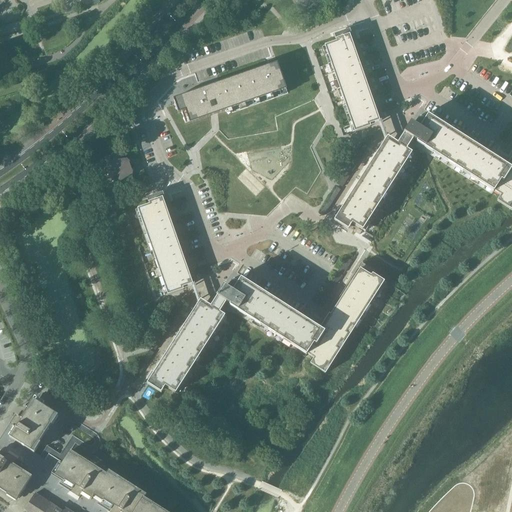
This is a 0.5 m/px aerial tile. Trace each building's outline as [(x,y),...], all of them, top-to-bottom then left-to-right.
[(487,9),(477,12),(480,20),(490,17),(487,9)] [(370,127),(370,125),(379,122),(349,36),(350,35),(350,33),(348,33),(339,36),(339,37),(335,38),(337,42),(325,46),(355,132),(370,127)] [(273,95),(280,92),(286,90),(287,90),(280,70),(277,63),(270,65),(270,66),(271,69),(264,71),(251,76),(237,81),(224,86),(218,88),(217,84),(216,84),(201,90),(178,98),(180,103),(179,103),(182,111),(181,111),(181,113),(186,125),(190,124),(210,116),(211,116),(214,115),(218,114),(222,113),(225,111),(231,109),(232,109),(239,107),(245,104),(253,102),(259,100),(266,97),(272,95),(273,95)] [(377,88),(392,84),(390,79),(376,83),(377,88)] [(511,210),(511,162),(508,168),(504,165),(502,167),(429,120),(421,115),(414,126),(411,123),(404,134),(417,143),(417,144),(493,192),(494,192),(501,196),(497,201),(505,206),(511,210)] [(363,230),(368,222),(412,154),(398,145),(397,147),(388,141),(339,218),(338,217),(337,219),(338,221),(346,226),(346,225),(350,228),(352,224),(363,230)] [(360,151),(364,154),(368,147),(364,145),(360,151)] [(364,154),(360,151),(356,157),(360,160),(364,154)] [(99,174),(101,181),(104,182),(107,185),(107,188),(113,191),(116,189),(119,190),(121,188),(120,181),(123,180),(125,183),(129,183),(131,181),(132,170),(133,169),(131,164),(130,164),(119,152),(117,152),(110,157),(107,157),(105,159),(102,159),(99,166),(101,168),(101,172),(99,174)] [(360,160),(356,157),(352,164),(356,166),(360,160)] [(356,166),(352,164),(348,170),(352,172),(356,166)] [(342,179),(346,181),(350,175),(346,172),(342,179)] [(346,181),(342,179),(338,185),(342,188),(346,181)] [(333,194),(337,196),(341,190),(337,187),(333,194)] [(174,200),(188,195),(186,190),(172,195),(174,200)] [(337,196),(333,194),(329,200),(333,203),(337,196)] [(183,288),(192,285),(162,199),(163,198),(163,196),(161,196),(148,201),(150,205),(138,209),(168,295),(183,290),(183,288)] [(333,203),(329,200),(325,206),(329,209),(333,203)] [(329,209),(325,206),(321,213),(325,215),(329,209)] [(343,265),(347,267),(351,261),(347,258),(343,265)] [(199,268),(210,264),(208,259),(197,263),(199,268)] [(347,267),(343,265),(340,271),(339,271),(343,274),(347,267)] [(325,374),(384,282),(372,274),(370,273),(363,268),(362,268),(361,267),(359,269),(360,270),(322,331),(317,328),(316,330),(242,283),(234,278),(228,288),(224,286),(217,297),(230,306),(307,356),(308,355),(315,359),(311,365),(325,374)] [(334,280),(338,282),(342,276),(338,273),(334,280)] [(338,282),(334,280),(330,286),(334,289),(338,282)] [(324,295),(328,297),(332,291),(328,289),(324,295)] [(328,297),(324,295),(320,301),(324,304),(328,297)] [(176,393),(220,325),(225,316),(211,308),(210,310),(201,304),(153,381),(151,380),(150,383),(151,384),(162,391),(165,387),(176,393)] [(177,317),(179,313),(181,310),(177,308),(173,314),(177,317)] [(173,314),(171,317),(169,320),(173,323),(177,317),(173,314)] [(169,320),(167,323),(165,326),(169,329),(173,323),(169,320)] [(165,335),(167,332),(169,329),(165,326),(161,333),(165,335)] [(150,351),(148,354),(146,357),(150,359),(154,353),(150,351)] [(146,366),(148,363),(150,359),(146,357),(142,363),(146,366)] [(142,363),(140,366),(138,369),(142,372),(146,366),(142,363)] [(138,369),(136,372),(134,376),(138,378),(142,372),(138,369)] [(12,427),(15,429),(10,438),(15,441),(10,450),(26,461),(56,415),(34,400),(22,418),(19,416),(12,427)] [(106,475),(88,464),(80,459),(70,452),(69,452),(65,458),(48,447),(40,458),(76,481),(71,489),(81,496),(86,488),(95,493),(106,475)] [(0,488),(18,500),(32,478),(14,467),(16,462),(6,456),(3,460),(0,457),(0,488)] [(146,496),(127,484),(108,472),(106,475),(95,493),(113,505),(110,509),(114,511),(122,511),(123,511),(134,511),(143,499),(146,496)] [(27,511),(37,511),(39,510),(45,500),(35,494),(29,504),(25,510),(27,511)] [(163,511),(161,511),(143,499),(134,511),(163,511)] [(49,511),(53,507),(54,506),(45,500),(39,510),(37,511),(49,511)]
